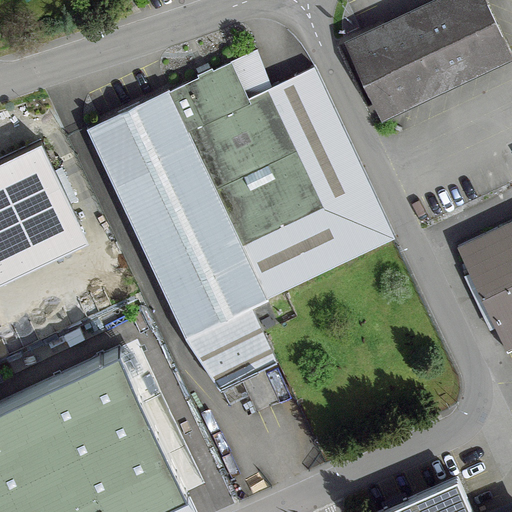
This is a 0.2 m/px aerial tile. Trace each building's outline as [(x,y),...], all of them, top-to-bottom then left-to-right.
[(467,0),(389,37),(384,26),(347,44),(380,114),(508,54),(482,0),(467,0)] [(168,91),(167,88),(85,127),(184,336),(218,386),(275,360),(249,305),(266,297),(265,296),(392,236),(312,66),(244,98),(235,78),(259,66),(252,52),(168,91)] [(0,276),(86,237),(40,138),(0,156),(0,276)] [(511,219),(504,223),(456,246),(505,351),(511,347),(511,219)] [(120,348),(0,404),(0,511),(151,511),(189,494),(120,348)] [(471,511),(455,477),(375,511),(471,511)]
